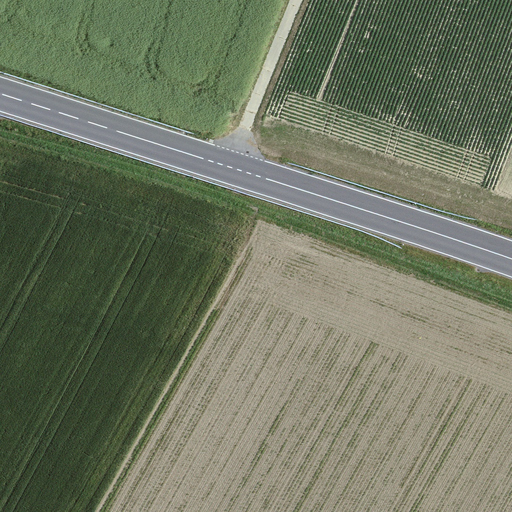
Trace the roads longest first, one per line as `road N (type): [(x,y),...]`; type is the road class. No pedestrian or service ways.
road 1 (secondary): [(511,259),(0,92)]
road 2 (track): [(229,167),(295,0)]
